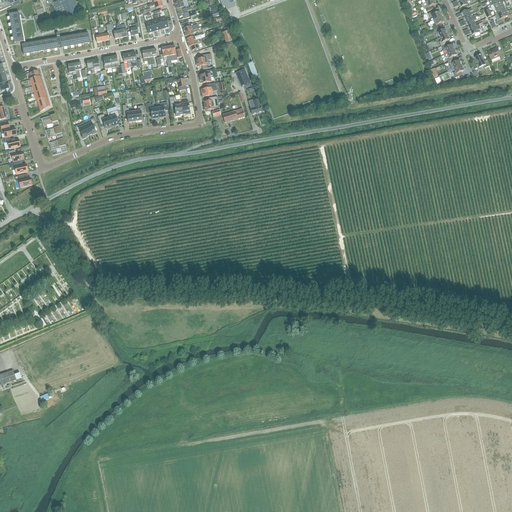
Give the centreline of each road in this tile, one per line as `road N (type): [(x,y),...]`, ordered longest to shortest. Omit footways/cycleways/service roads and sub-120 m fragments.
road 1 (unclassified): [(511,323),(350,296),(111,294),(91,287),(46,219),(25,212)]
road 2 (unclassified): [(179,154),(511,98)]
road 3 (residential): [(177,36),(192,74),(196,124),(107,140),(45,168),(18,94)]
road 4 (residential): [(11,67),(177,36)]
road 5 (unclassified): [(25,212),(102,171),(179,154)]
